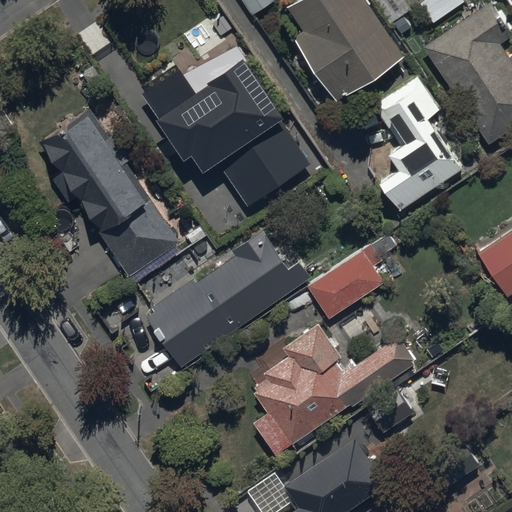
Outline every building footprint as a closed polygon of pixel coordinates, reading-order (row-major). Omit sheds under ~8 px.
[(245,0),(253,14),(275,0),(245,0)] [(365,0),(302,0),(283,13),(344,103),(407,60),(365,0)] [(412,7),(407,0),(375,0),(391,22),(412,7)] [(435,21),(464,0),(421,0),(435,21)] [(511,31),(492,2),(423,49),(490,148),(511,132),(511,61),(501,45),(511,37),(511,31)] [(141,83),(115,47),(96,61),(123,96),(141,83)] [(246,63),(162,120),(203,179),(221,167),(250,209),(316,164),(246,63)] [(416,86),(380,109),(409,154),(380,173),(403,209),(468,167),(416,86)] [(93,110),(43,143),(130,275),(180,242),(93,110)] [(511,232),(479,255),(509,298),(511,295),(511,232)] [(269,238),(155,317),(187,363),(312,277),(302,261),(290,269),(269,238)] [(365,255),(312,292),(332,320),(385,283),(365,255)] [(327,338),(256,383),(296,446),(422,366),(404,338),(350,373),(327,338)] [(359,441),(288,491),(302,511),(353,511),(390,486),(359,441)]
